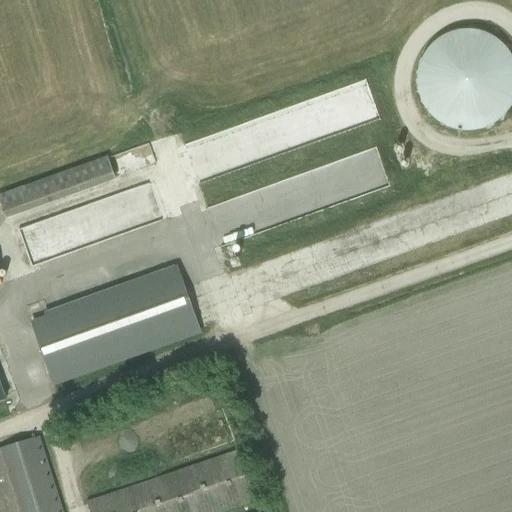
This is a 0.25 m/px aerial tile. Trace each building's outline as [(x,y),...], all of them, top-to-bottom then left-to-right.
[(427,120),(442,129),(459,133),(476,131),(492,124),(504,111),(511,96),(511,94),(511,71),(510,61),(500,47),(486,36),(470,31),(452,31),(437,37),(425,47),(416,60),(411,75),(411,91),(417,106),(427,120)] [(0,196),(0,203),(6,220),(115,181),(107,158),(0,196)] [(233,276),(245,314),(511,230),(511,169),(420,199),(425,216),(233,276)] [(122,198),(19,224),(28,260),(152,228),(148,213),(127,218),(122,198)] [(31,322),(54,384),(199,331),(176,269),(31,322)] [(61,511),(40,438),(0,450),(0,511),(61,511)] [(89,511),(226,511),(255,502),(238,451),(87,503),(89,511)] [(109,458),(78,470),(90,497),(120,484),(109,458)]
